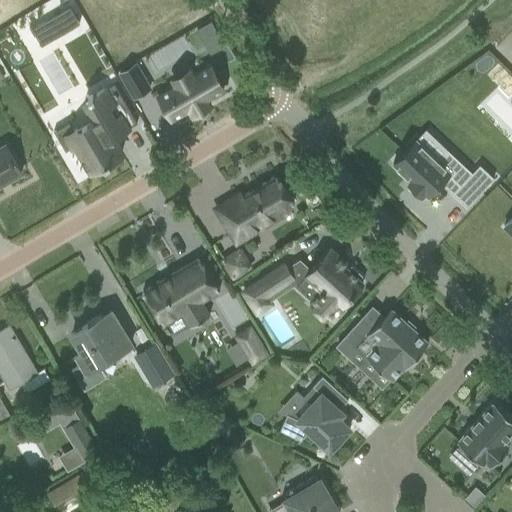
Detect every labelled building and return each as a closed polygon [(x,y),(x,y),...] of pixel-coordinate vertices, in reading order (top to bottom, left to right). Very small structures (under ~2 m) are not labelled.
[(173,16),(164,0),(124,0),(127,4),(113,12),(137,54),(174,33),(167,19),(173,16)] [(68,8),(48,20),(55,32),(76,20),(77,20),(69,7),(68,7),(68,8)] [(482,74),(493,60),(482,52),(471,66),(482,74)] [(135,64),(120,73),(133,97),(149,88),(135,64)] [(174,85),(158,95),(172,119),(188,110),(191,115),(210,104),(207,99),(223,90),(209,65),(193,74),(190,69),(171,80),(174,85)] [(53,131),(53,132),(56,137),(62,146),(64,151),(65,151),(71,148),(73,147),(72,147),(75,145),(77,149),(78,149),(79,151),(79,152),(83,159),(81,160),(81,161),(82,161),(85,167),(84,167),(85,168),(87,167),(90,171),(94,169),(98,166),(103,163),(104,165),(109,162),(108,161),(113,158),(112,157),(117,155),(121,153),(117,146),(116,146),(113,141),(114,141),(112,137),(123,131),(127,129),(136,123),(113,84),(111,85),(104,90),(104,89),(96,94),(96,95),(93,97),(88,100),(88,99),(84,102),(94,118),(90,120),(91,121),(77,129),(76,128),(73,130),(71,128),(68,123),(69,123),(68,122),(68,123),(61,127),(60,127),(54,131),(53,131)] [(415,139),(392,164),(409,180),(406,183),(422,197),(425,194),(427,196),(440,183),(466,207),(494,178),(479,165),(472,173),(447,149),(437,160),(415,139)] [(0,185),(21,173),(11,156),(5,145),(0,147),(0,185)] [(239,194),(215,208),(231,234),(236,242),(258,229),(280,216),(278,213),(293,204),(275,175),(241,196),(239,194)] [(219,259),(219,260),(219,261),(230,278),(231,279),(231,280),(232,280),(233,280),(234,279),(251,268),(252,267),(252,266),(252,265),(241,248),(240,247),(239,247),(238,247),(237,247),(220,258),(219,259)] [(285,264),(243,292),(256,312),(270,303),(269,301),(265,296),(289,281),(293,285),(311,302),(309,304),(311,306),(326,319),(338,306),(340,308),(363,283),(358,279),(361,276),(351,266),(348,269),(327,250),(310,269),(299,259),(286,267),(285,264)] [(190,326),(209,314),(201,301),(218,291),(198,257),(142,291),(163,325),(182,313),(190,326)] [(408,364),(413,363),(418,358),(418,353),(427,343),(390,308),(373,327),(362,317),(336,346),(348,356),(356,347),(366,356),(365,356),(391,379),(403,366),(404,368),(408,364)] [(87,325),(71,334),(81,352),(76,355),(81,364),(71,370),(83,390),(105,377),(98,365),(108,359),(131,345),(123,332),(113,315),(89,329),(87,325)] [(0,372),(9,388),(20,382),(26,392),(49,378),(43,368),(36,372),(19,343),(8,326),(0,330),(0,372)] [(250,327),(236,336),(252,362),(266,354),(250,327)] [(154,344),(135,356),(153,385),(171,374),(154,344)] [(279,430),(300,440),(308,431),(329,450),(350,428),(338,417),(342,412),(339,409),(347,399),(321,376),(312,386),(320,393),(296,419),(287,414),(279,430)] [(213,393),(197,405),(212,412),(219,396),(213,393)] [(0,421),(9,416),(0,399),(0,421)] [(481,465),(484,462),(489,467),(508,447),(503,442),(511,431),(511,419),(492,402),(456,442),(481,465)] [(193,403),(212,436),(212,437),(214,435),(212,433),(208,426),(218,416),(225,419),(227,421),(228,419),(212,412),(197,405),(193,403)] [(79,418),(62,427),(74,447),(82,462),(99,453),(79,418)] [(45,493),(54,508),(94,486),(85,470),(45,493)] [(316,475),(281,495),(282,496),(284,495),(286,498),(284,499),(285,500),(291,511),(331,511),(336,509),(319,479),(317,480),(315,477),(317,476),(316,475)] [(474,486),(464,498),(474,507),(484,495),(474,486)]
